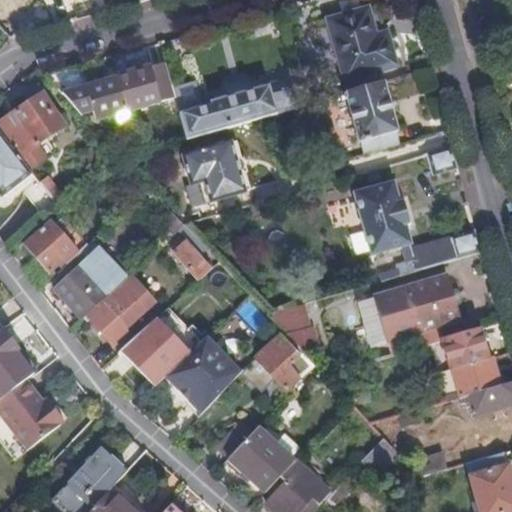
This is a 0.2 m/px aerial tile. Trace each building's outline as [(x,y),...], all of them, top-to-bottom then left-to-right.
[(18,11),(0,16),(0,30),(10,42),(11,41),(33,35),(29,20),(21,22),(18,11)] [(50,14),(29,20),(33,35),(55,29),(50,14)] [(367,14),(327,25),(344,84),(395,70),(386,37),(375,40),(367,14)] [(126,79),(117,81),(127,115),(158,106),(148,66),(124,73),(126,79)] [(45,79),(84,121),(91,114),(93,124),(127,115),(117,81),(86,90),(79,70),(45,79)] [(398,136),(384,87),(346,98),(360,147),(361,146),(396,136),(398,136)] [(265,121),(310,108),(308,101),(296,105),(292,90),(271,96),(269,90),(211,106),(212,108),(180,117),(182,125),(188,143),(265,121)] [(9,121),(0,126),(0,137),(28,173),(44,162),(35,149),(46,141),(63,130),(42,98),(14,118),(21,129),(16,132),(9,121)] [(317,106),(315,99),(308,101),(310,108),(317,106)] [(188,143),(182,125),(145,138),(147,141),(156,152),(188,143)] [(396,136),(361,146),(364,159),(400,149),(396,136)] [(0,200),(31,177),(28,173),(0,137),(0,200)] [(35,149),(44,162),(55,154),(46,141),(35,149)] [(156,152),(147,141),(135,145),(139,157),(156,152)] [(232,147),(184,160),(192,188),(205,184),(211,205),(246,195),(232,147)] [(451,152),(425,159),(432,180),(456,172),(451,152)] [(112,159),(110,161),(113,165),(119,160),(115,156),(112,159)] [(51,184),(43,192),(56,209),(64,202),(51,184)] [(410,249),(404,230),(398,208),(393,187),(354,199),(371,260),(402,252),(406,266),(396,269),(397,272),(399,280),(480,256),(473,234),(410,254),(408,249),(410,249)] [(403,206),(398,208),(404,230),(409,229),(403,206)] [(53,229),(78,257),(88,248),(63,221),(53,229)] [(78,257),(53,229),(50,226),(24,250),(49,277),(63,264),(66,268),(78,257)] [(184,230),(178,235),(186,244),(211,272),(218,266),(184,230)] [(211,272),(186,244),(173,256),(198,283),(211,272)] [(108,298),(126,282),(98,252),(57,290),(71,306),(68,309),(80,321),(107,297),(108,298)] [(399,280),(397,272),(377,278),(379,286),(399,280)] [(108,298),(85,319),(113,348),(127,335),(124,332),(154,304),(130,278),(126,282),(108,298)] [(388,344),(392,358),(442,344),(461,339),(457,324),(458,324),(446,280),(375,301),(388,344)] [(309,332),(301,309),(267,319),(281,334),(302,356),(304,358),(318,353),(311,331),(309,332)] [(155,322),(123,351),(158,388),(165,381),(189,358),(155,322)] [(1,332),(0,333),(0,386),(27,366),(1,332)] [(461,339),(442,344),(450,373),(487,363),(479,333),(461,339)] [(286,393),(299,381),(288,368),(299,359),(281,339),(256,361),(257,363),(255,369),(263,376),(269,375),(286,393)] [(189,358),(165,381),(177,394),(188,405),(201,418),(215,403),(240,377),(206,342),(189,358)] [(304,358),(302,356),(299,359),(288,368),(299,381),(303,380),(314,369),(304,358)] [(487,363),(450,373),(457,396),(437,402),(439,408),(467,400),(500,391),(492,361),(487,363)] [(359,399),(337,374),(322,378),(346,403),(359,399)] [(26,383),(0,403),(0,419),(26,454),(64,426),(52,409),(48,412),(43,405),(26,383)] [(511,387),(500,391),(467,400),(473,420),(511,409),(511,387)] [(398,419),(393,402),(368,409),(359,399),(346,403),(349,406),(369,427),(398,419)] [(48,412),(52,409),(47,402),(43,405),(48,412)] [(242,447),(250,439),(238,428),(216,451),(228,462),(242,447)] [(250,439),(242,447),(244,448),(229,463),(264,496),(293,465),(257,431),(250,439)] [(361,466),(376,481),(398,458),(384,442),(361,466)] [(51,503),(60,511),(91,511),(109,493),(125,476),(100,453),(65,491),(63,490),(51,503)] [(446,458),(409,468),(421,481),(450,473),(446,458)] [(501,458),(470,467),(474,480),(470,481),(478,511),(511,511),(511,488),(507,471),(505,471),(501,458)] [(298,460),(293,465),(294,466),(280,481),(286,487),(267,507),(271,511),(315,511),(330,496),(319,486),(323,482),(298,460)] [(334,511),(362,482),(353,474),(326,503),(334,511)] [(129,511),(109,493),(91,511),(129,511)] [(191,511),(178,500),(167,511),(191,511)]
